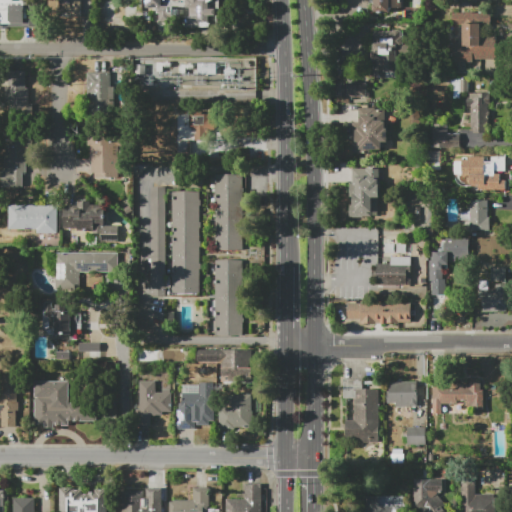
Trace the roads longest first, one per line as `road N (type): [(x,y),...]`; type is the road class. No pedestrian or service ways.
road 1 (residential): [(286,171),(154,171),(142,213),(147,330),(173,340),(285,343)]
road 2 (primary): [(314,344),(303,0)]
road 3 (residential): [(285,53),(0,52)]
road 4 (residential): [(284,462),(0,460)]
road 5 (primary): [(281,0),(285,267)]
road 6 (residential): [(314,344),(511,342)]
